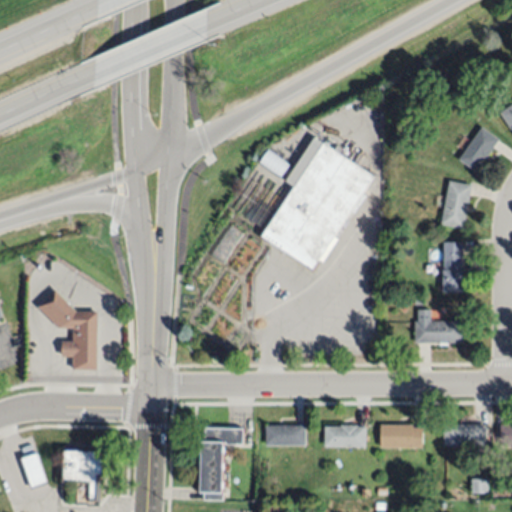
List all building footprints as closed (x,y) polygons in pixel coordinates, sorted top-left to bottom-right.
[(511,103),(499,112),(511,129),(511,128),(511,103)] [(499,140),(485,160),(483,159),(475,171),(459,160),(482,128),(499,140)] [(373,176),(311,271),(259,236),(265,226),(267,227),(294,187),(285,181),(314,137),(373,176)] [(268,148),(292,163),(283,178),(259,163),(268,148)] [(471,185),(463,229),(441,224),(449,181),(471,185)] [(463,243),(462,292),(442,292),(443,242),(463,243)] [(402,279),(401,288),(394,287),(395,279),(402,279)] [(76,312),(97,312),(96,370),(72,369),(73,357),(63,357),(63,342),(73,342),(73,328),(58,328),(38,307),(55,290),(76,312)] [(465,320),(465,344),(414,342),(414,322),(417,322),(417,307),(433,307),(433,319),(465,320)] [(306,445),(265,446),(265,425),(305,424),(306,445)] [(413,424),(413,427),(423,427),(423,448),(380,448),(380,424),(413,424)] [(486,424),(485,446),(443,446),(443,424),(486,424)] [(511,445),(500,446),(500,424),(511,424),(511,445)] [(357,425),(357,427),(365,427),(365,447),(324,447),(324,426),(340,427),(340,425),(357,425)] [(243,428),(243,445),(225,444),(224,501),(203,500),(203,493),(198,493),(200,441),(204,441),(205,427),(243,428)] [(103,451),(103,460),(105,460),(104,478),(99,478),(98,487),(101,487),(100,502),(100,507),(86,506),(86,504),(75,503),(75,502),(75,484),(62,483),(63,449),(103,451)] [(46,484),(37,454),(21,458),(30,488),(46,484)] [(486,477),(487,492),(471,493),(470,478),(486,477)] [(509,485),(509,496),(496,495),(496,485),(509,485)] [(384,500),(385,509),(375,509),(375,501),(384,500)]
